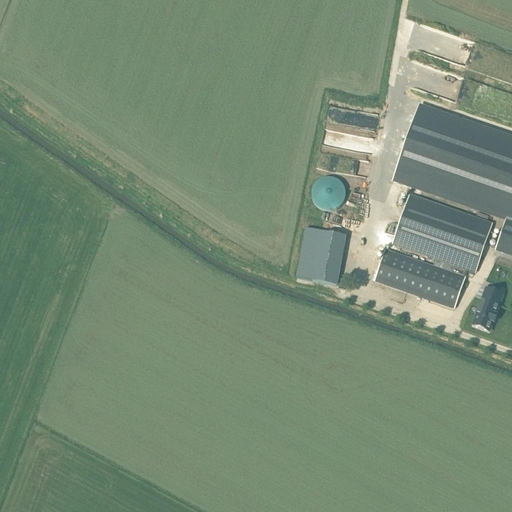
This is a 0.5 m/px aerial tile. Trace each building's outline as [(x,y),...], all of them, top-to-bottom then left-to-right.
[(505,220),(495,250),(510,255),(511,256),(511,139),(419,108),(410,133),(394,182),(505,220)] [(311,194),(311,196),(311,197),(311,199),(312,201),(312,202),(313,204),(314,205),(315,207),(316,208),(317,209),(318,210),(320,211),(321,212),(323,212),(324,213),(326,213),(328,213),(329,213),(331,213),(333,213),(334,212),(336,212),(337,211),(339,210),(340,209),(341,208),(342,207),(343,205),(344,204),(345,202),(345,201),(346,199),(346,197),(346,196),(346,194),(346,193),(345,191),(345,189),(344,188),(343,186),(342,185),(341,184),(340,183),(339,182),(337,181),(336,180),(334,179),(333,179),(331,179),(329,178),(328,178),(326,179),(324,179),(323,179),(321,180),(320,181),(318,182),(317,183),(316,184),(315,185),(314,186),(313,188),(312,189),(312,191),(311,193),(311,194)] [(386,251),(375,283),(454,311),(465,279),(464,278),(466,271),(475,274),(492,225),(410,196),(393,246),(435,260),(433,267),(386,251)] [(336,287),(345,237),(321,232),(312,282),(336,287)] [(494,324),(497,317),(496,316),(504,295),(487,288),(472,326),(489,333),(493,323),(494,324)]
